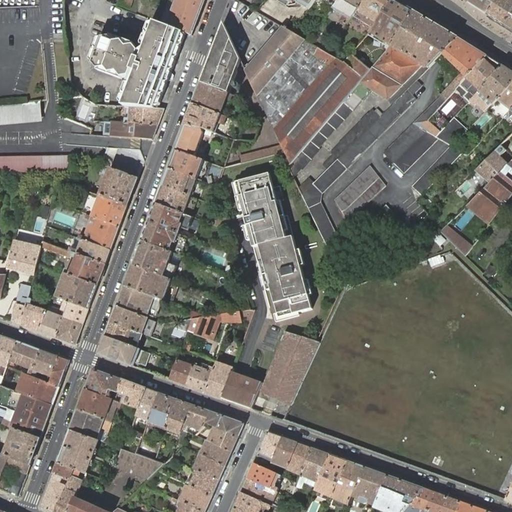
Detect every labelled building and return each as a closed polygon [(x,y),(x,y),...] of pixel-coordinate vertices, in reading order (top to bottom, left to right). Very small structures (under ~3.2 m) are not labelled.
[(132,0),(119,0),(117,5),(129,9),(132,0)] [(183,32),(193,36),(205,0),(178,0),(178,1),(176,0),(167,26),(183,32)] [(283,0),(287,2),(288,2),(289,2),(290,3),(290,2),(291,0),(295,0),(296,0),(296,1),(296,2),(296,3),(297,3),(304,7),(308,10),(316,0),(283,0)] [(364,0),(339,0),(339,1),(338,4),(334,8),(346,15),(342,22),(339,27),(343,29),(347,25),(352,18),(354,16),(355,15),(358,11),(364,0)] [(378,23),(391,0),(364,0),(358,11),(355,15),(354,16),(375,28),(376,27),(378,23)] [(403,29),(414,12),(394,0),(391,0),(378,23),(376,27),(375,28),(371,33),(387,43),(391,45),(392,46),(403,29)] [(469,0),(468,3),(488,15),(497,0),(469,0)] [(511,0),(497,0),(488,15),(504,26),(511,15),(511,0)] [(443,55),(459,38),(450,33),(414,12),(403,29),(392,46),(371,71),(360,84),(372,91),(387,100),(390,98),(424,65),(429,68),(437,60),(443,55)] [(181,39),(183,32),(167,26),(155,22),(153,28),(150,35),(142,56),(135,46),(110,37),(102,38),(93,63),(98,69),(121,78),(122,78),(135,76),(129,91),(123,107),(126,107),(132,107),(155,108),(157,101),(178,45),(181,39)] [(223,25),(219,36),(238,70),(241,61),(236,51),(234,48),(223,25)] [(285,152),(291,164),(360,84),(371,71),(352,55),(344,64),(334,57),(323,51),(307,41),(306,41),(291,32),(284,28),(282,27),(267,46),(266,47),(262,52),(246,71),(259,97),(274,128),(282,146),(284,149),(285,152)] [(213,52),(201,83),(225,92),(228,93),(237,72),(238,70),(219,36),(213,52)] [(467,44),(459,38),(443,55),(450,61),(462,73),(442,95),(447,100),(457,89),(461,85),(462,84),(467,78),(470,76),(487,57),(467,44)] [(450,61),(443,55),(437,60),(444,67),(450,61)] [(503,66),(487,57),(470,76),(467,78),(462,84),(461,85),(468,93),(465,97),(470,102),(471,101),(480,91),(481,91),(482,90),(483,88),(503,66)] [(511,84),(511,72),(503,66),(483,88),(482,90),(481,91),(480,91),(471,101),(476,106),(478,104),(487,112),(494,105),(498,100),(505,93),(511,84)] [(408,90),(413,95),(422,86),(417,80),(408,90)] [(232,95),(230,94),(228,93),(225,92),(201,83),(193,105),(217,113),(223,98),(230,100),(232,95)] [(363,101),(372,91),(360,84),(291,164),(288,165),(289,167),(294,178),(301,169),(302,170),(320,150),(319,149),(335,130),(335,131),(344,121),(352,111),(353,111),(362,101),(363,101)] [(511,110),(511,84),(505,93),(498,100),(511,111),(511,110)] [(468,93),(461,85),(457,89),(459,91),(463,95),(465,97),(468,93)] [(331,253),(341,244),(321,202),(322,194),(417,99),(413,95),(408,90),(381,117),(328,169),(314,183),(302,195),(322,236),(331,253)] [(428,121),(447,100),(442,95),(414,124),(428,121)] [(224,116),(230,100),(223,98),(217,113),(222,115),(224,116)] [(0,123),(42,119),(40,101),(0,104),(0,123)] [(193,105),(185,126),(201,128),(202,129),(215,133),(219,123),(224,124),(227,117),(224,116),(222,115),(217,113),(193,105)] [(125,123),(159,125),(165,109),(155,108),(132,107),(131,119),(126,118),(125,123)] [(323,165),(328,169),(381,117),(373,109),(369,114),(369,113),(360,122),(339,144),(331,153),(333,155),(323,165)] [(443,129),(440,133),(436,137),(439,139),(451,146),(452,147),(468,131),(455,118),(443,129)] [(428,121),(414,124),(436,137),(440,133),(428,121)] [(112,122),(110,137),(142,139),(153,140),(159,125),(125,123),(112,122)] [(436,137),(414,124),(384,153),(405,173),(439,139),(436,137)] [(185,126),(176,150),(195,157),(203,134),(202,129),(201,128),(185,126)] [(271,148),(273,155),(277,154),(285,152),(284,149),(282,146),(274,148),(271,148)] [(452,147),(451,146),(413,187),(422,196),(462,153),(452,147)] [(508,165),(500,156),(506,150),(502,146),(496,152),(476,171),(490,183),(500,173),(508,165)] [(139,178),(145,162),(141,150),(118,148),(111,167),(111,168),(139,178)] [(242,162),(273,155),(271,148),(240,156),(242,162)] [(169,168),(198,179),(205,161),(195,157),(176,150),(169,168)] [(76,156),(36,157),(36,172),(76,171),(76,156)] [(0,157),(0,172),(36,172),(36,157),(0,157)] [(500,173),(511,183),(511,163),(511,162),(508,165),(500,173)] [(335,200),(348,222),(386,185),(371,166),(335,200)] [(128,207),(139,178),(111,168),(110,171),(101,196),(128,207)] [(191,197),(198,179),(169,168),(163,186),(191,197)] [(490,226),(511,197),(511,183),(500,173),(490,183),(466,207),(490,226)] [(270,174),(236,183),(255,256),(261,278),(268,276),(279,318),(312,309),(293,237),(287,239),(270,174)] [(299,188),(302,195),(314,183),(309,178),(299,188)] [(163,186),(156,204),(184,214),(185,215),(191,197),(163,186)] [(93,217),(101,196),(91,193),(83,214),(87,215),(92,217),(93,217)] [(121,227),(128,207),(101,196),(93,217),(121,227)] [(430,216),(418,201),(410,207),(422,223),(430,216)] [(149,222),(179,234),(182,228),(186,230),(190,228),(194,218),(192,217),(185,215),(184,214),(156,204),(149,222)] [(402,243),(412,233),(386,206),(375,215),(383,223),(402,243)] [(216,227),(230,232),(224,209),(222,209),(216,227)] [(40,218),(48,220),(50,212),(42,210),(40,218)] [(112,251),(121,227),(93,217),(92,217),(87,215),(86,219),(91,221),(85,237),(81,235),(79,239),(83,240),(84,241),(112,251)] [(373,231),(383,223),(375,215),(366,223),(373,231)] [(176,243),(179,234),(149,222),(142,241),(170,252),(173,242),(176,243)] [(441,232),(466,256),(472,248),(447,226),(441,232)] [(48,243),(51,229),(47,227),(45,235),(43,241),(48,243)] [(433,239),(440,246),(446,240),(439,234),(433,239)] [(83,240),(79,239),(77,238),(73,249),(79,251),(83,240)] [(107,265),(112,251),(84,241),(83,240),(79,251),(73,249),(71,248),(70,251),(78,254),(107,265)] [(99,286),(107,265),(78,254),(70,251),(48,243),(43,241),(42,247),(71,258),(72,256),(77,258),(72,271),(67,269),(65,273),(66,273),(99,286)] [(170,263),(173,253),(170,252),(142,241),(133,265),(164,277),(173,280),(178,266),(170,263)] [(42,247),(15,242),(9,269),(35,275),(38,263),(41,248),(42,247)] [(442,263),(440,256),(430,260),(432,267),(442,263)] [(155,297),(165,301),(173,280),(164,277),(133,265),(125,286),(155,297)] [(90,309),(99,286),(66,273),(57,297),(66,300),(70,302),(90,309)] [(350,336),(368,336),(376,340),(379,334),(369,334),(369,321),(383,318),(382,335),(381,335),(381,343),(423,365),(464,355),(472,341),(483,346),(483,365),(490,351),(511,351),(511,344),(461,318),(461,306),(410,280),(393,284),(395,290),(389,287),(387,278),(345,289),(327,321),(337,321),(345,325),(352,324),(357,315),(356,323),(350,336)] [(29,298),(32,287),(22,284),(17,304),(21,305),(20,307),(16,306),(12,322),(22,326),(28,303),(29,298)] [(125,286),(117,307),(147,317),(155,297),(125,286)] [(511,312),(485,289),(480,288),(477,296),(507,321),(511,325),(511,312)] [(33,299),(29,298),(28,303),(22,326),(39,332),(48,310),(49,305),(46,304),(44,309),(32,304),(33,299)] [(76,346),(90,309),(70,302),(66,300),(65,304),(69,305),(66,311),(64,317),(57,339),(76,346)] [(240,305),(250,310),(249,304),(242,301),(240,305)] [(39,332),(57,339),(64,317),(66,311),(63,310),(61,315),(51,312),(53,307),(49,305),(48,310),(39,332)] [(151,337),(157,321),(148,318),(147,317),(117,307),(111,322),(139,332),(143,334),(151,337)] [(241,321),(251,322),(252,320),(255,310),(250,310),(239,312),(206,317),(202,318),(193,319),(188,331),(196,333),(196,334),(213,340),(221,322),(242,323),(241,321)] [(206,317),(192,311),(191,319),(193,319),(202,318),(206,317)] [(139,332),(111,322),(106,337),(134,347),(137,348),(143,334),(139,332)] [(264,383),(260,390),(290,405),(291,405),(321,344),(319,343),(317,343),(289,332),(286,331),(266,378),(264,383)] [(18,342),(4,337),(0,347),(0,375),(5,377),(8,368),(8,367),(10,362),(18,342)] [(131,365),(134,366),(136,362),(141,349),(137,348),(134,347),(106,337),(100,354),(131,365)] [(42,351),(18,342),(10,362),(8,367),(8,368),(13,370),(15,366),(14,365),(14,364),(31,370),(28,376),(32,377),(34,371),(42,351)] [(184,342),(182,348),(189,351),(191,344),(184,342)] [(136,362),(146,367),(151,353),(141,349),(136,362)] [(61,358),(42,351),(34,371),(32,377),(36,378),(38,372),(50,377),(47,383),(51,384),(53,378),(61,358)] [(170,380),(187,385),(194,366),(195,363),(192,362),(191,365),(181,361),(183,357),(179,356),(178,360),(177,363),(170,380)] [(51,384),(61,388),(71,361),(61,358),(53,378),(51,384)] [(206,392),(223,399),(233,372),(234,368),(217,362),(215,368),(206,392)] [(187,385),(202,391),(209,372),(211,366),(207,365),(206,367),(198,364),(195,363),(194,366),(187,385)] [(202,391),(206,392),(215,368),(211,366),(209,372),(202,391)] [(94,369),(86,390),(107,397),(110,399),(111,395),(109,394),(110,390),(118,393),(123,380),(94,369)] [(233,372),(223,399),(230,401),(237,403),(246,377),(239,374),(233,372)] [(25,374),(18,393),(24,395),(54,406),(61,388),(51,384),(47,383),(36,378),(32,377),(28,376),(25,374)] [(246,377),(237,403),(252,409),(258,396),(260,390),(264,383),(246,377)] [(148,389),(123,380),(118,393),(126,396),(127,393),(129,394),(126,401),(124,401),(123,400),(122,403),(125,404),(133,406),(140,410),(148,389)] [(160,393),(148,389),(140,410),(137,417),(149,421),(160,393)] [(86,390),(79,410),(105,419),(106,420),(107,416),(110,410),(112,404),(117,406),(118,401),(116,400),(113,399),(110,399),(107,397),(86,390)] [(5,425),(11,427),(14,428),(41,438),(54,406),(24,395),(18,393),(16,399),(21,401),(13,422),(7,420),(5,425)] [(166,396),(160,393),(149,421),(148,424),(145,431),(152,434),(155,426),(167,431),(167,430),(168,428),(178,400),(166,396)] [(252,409),(259,412),(265,399),(258,396),(252,409)] [(192,405),(178,400),(168,428),(182,433),(183,430),(185,425),(192,405)] [(211,412),(192,405),(185,425),(183,430),(188,432),(190,427),(201,432),(205,428),(207,423),(211,412)] [(79,410),(71,430),(98,440),(104,422),(108,424),(109,421),(106,420),(105,419),(79,410)] [(245,424),(211,412),(207,423),(215,427),(240,437),(245,425),(245,424)] [(104,422),(98,440),(99,441),(103,442),(106,439),(111,429),(110,424),(108,424),(104,422)] [(233,452),(240,437),(215,427),(214,431),(217,432),(214,440),(211,438),(209,442),(210,442),(233,452)] [(41,438),(14,428),(4,455),(10,457),(31,466),(41,438)] [(71,430),(59,463),(76,470),(82,472),(87,474),(90,465),(96,449),(99,441),(98,440),(71,430)] [(258,456),(256,462),(260,464),(263,458),(273,462),(283,438),(269,433),(268,434),(258,456)] [(273,462),(273,464),(287,470),(288,467),(299,443),(283,438),(273,462)] [(200,450),(199,453),(204,456),(227,466),(233,452),(210,442),(209,442),(207,441),(206,443),(209,444),(205,453),(202,451),(200,450)] [(313,449),(299,443),(288,467),(303,473),(313,449)] [(159,451),(140,444),(136,454),(156,461),(159,451)] [(136,454),(122,449),(115,467),(151,479),(158,472),(166,465),(156,461),(136,454)] [(331,455),(313,449),(303,473),(301,476),(319,483),(331,455)] [(0,481),(2,477),(4,473),(6,469),(6,466),(10,457),(4,455),(1,453),(0,453),(0,454),(0,456),(1,457),(0,458),(0,481)] [(204,456),(199,453),(197,457),(199,458),(203,459),(199,467),(196,466),(194,469),(197,470),(220,481),(227,466),(204,456)] [(348,461),(331,455),(319,483),(317,488),(316,490),(321,492),(322,489),(330,492),(328,495),(333,497),(348,461)] [(31,466),(10,457),(6,466),(6,469),(4,473),(9,475),(11,468),(14,469),(18,470),(28,475),(31,466)] [(365,467),(348,461),(333,497),(349,504),(354,492),(365,467)] [(76,470),(59,463),(54,475),(70,481),(72,477),(76,470)] [(255,463),(249,479),(277,491),(279,488),(272,486),(276,477),(281,479),(283,476),(270,471),(265,468),(255,463)] [(389,476),(365,467),(354,492),(362,495),(360,500),(361,502),(364,504),(367,503),(369,498),(377,502),(389,476)] [(13,482),(9,493),(19,498),(28,475),(18,470),(15,478),(12,477),(10,480),(13,482)] [(82,472),(76,470),(72,477),(70,481),(64,491),(55,511),(69,511),(71,508),(76,497),(79,492),(84,482),(84,481),(78,479),(82,472)] [(188,482),(187,485),(213,496),(220,481),(197,470),(192,483),(188,482)] [(70,481),(54,475),(42,508),(51,511),(55,511),(64,491),(70,481)] [(301,476),(299,480),(317,488),(319,483),(301,476)] [(425,488),(389,476),(377,502),(374,507),(386,511),(404,511),(410,505),(425,488)] [(2,477),(0,481),(0,488),(9,493),(13,482),(10,480),(7,479),(2,477)] [(151,487),(162,492),(166,484),(155,479),(151,487)] [(249,479),(242,493),(271,506),(273,503),(266,500),(270,492),(276,494),(277,491),(249,479)] [(206,511),(213,496),(187,485),(185,488),(189,490),(186,497),(182,495),(180,501),(183,502),(205,511),(206,511)] [(435,493),(425,488),(410,505),(404,511),(425,511),(426,511),(428,511),(435,493)] [(266,500),(273,503),(276,494),(270,492),(266,500)] [(236,507),(245,511),(261,511),(264,507),(270,510),(271,506),(242,493),(236,507)] [(442,511),(448,497),(435,493),(428,511),(429,511),(442,511)] [(71,508),(69,511),(108,511),(90,504),(81,499),(76,497),(71,508)] [(457,511),(461,501),(448,497),(442,511),(457,511)] [(172,501),(181,505),(178,511),(205,511),(183,502),(180,501),(173,498),(172,501)] [(461,501),(457,511),(472,511),(474,507),(461,501)]
